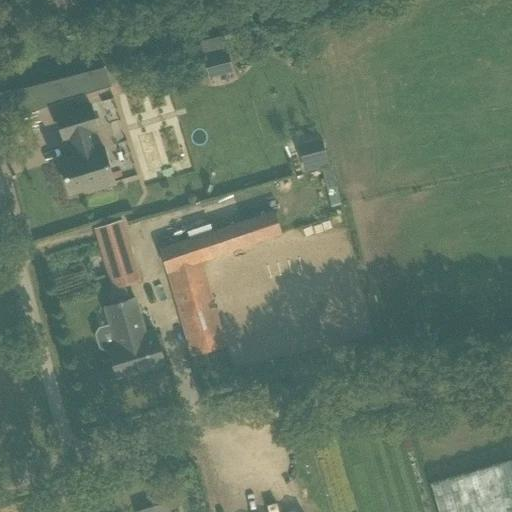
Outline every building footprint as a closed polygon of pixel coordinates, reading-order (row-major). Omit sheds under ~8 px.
[(228,46),(203,54),(210,77),(235,68),(228,46)] [(83,94),(76,74),(45,82),(52,104),(83,94)] [(90,105),(56,116),(63,138),(68,137),(75,157),(60,161),(70,193),(87,188),(88,191),(114,183),(103,148),(99,150),(92,129),(97,128),(90,105)] [(302,141),(303,167),(329,166),(327,139),(302,141)] [(224,346),(219,326),(199,261),(251,243),(243,218),(160,246),(166,268),(174,290),(193,355),(224,346)] [(94,230),(112,289),(140,280),(122,221),(94,230)] [(117,378),(164,364),(154,330),(145,333),(135,299),(128,301),(125,289),(108,294),(112,306),(105,308),(117,348),(109,350),(117,378)] [(438,511),(511,511),(511,459),(431,484),(438,511)] [(170,511),(168,503),(137,511),(170,511)]
